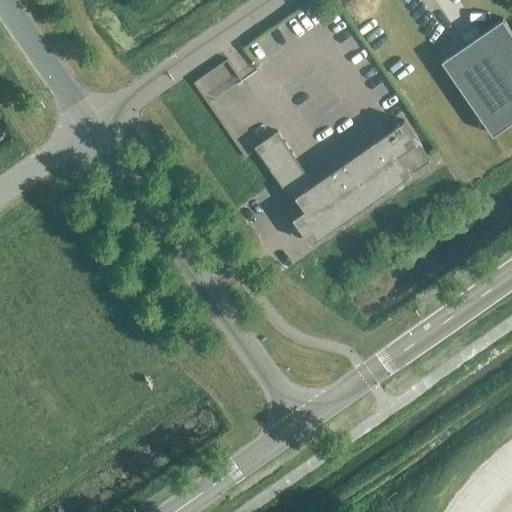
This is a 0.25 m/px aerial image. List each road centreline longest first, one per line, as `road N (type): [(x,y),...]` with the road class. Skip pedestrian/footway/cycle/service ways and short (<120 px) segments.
road 1 (unclassified): [(302,422),(91,127)]
road 2 (primary): [(511,274),(302,422)]
road 3 (unclassified): [(276,0),(91,127)]
road 4 (primary): [(302,422),(173,511)]
road 5 (unclassified): [(91,127),(0,0)]
